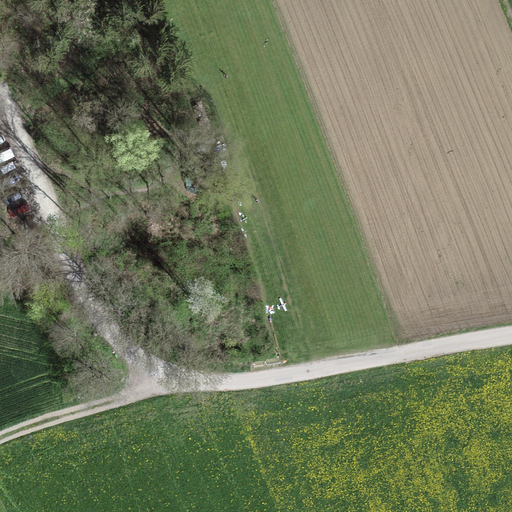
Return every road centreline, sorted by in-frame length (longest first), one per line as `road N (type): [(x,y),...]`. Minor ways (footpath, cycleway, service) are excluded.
road 1 (unclassified): [(511,335),(245,380),(156,385)]
road 2 (track): [(156,385),(86,294),(0,128)]
road 3 (track): [(156,385),(0,437)]
